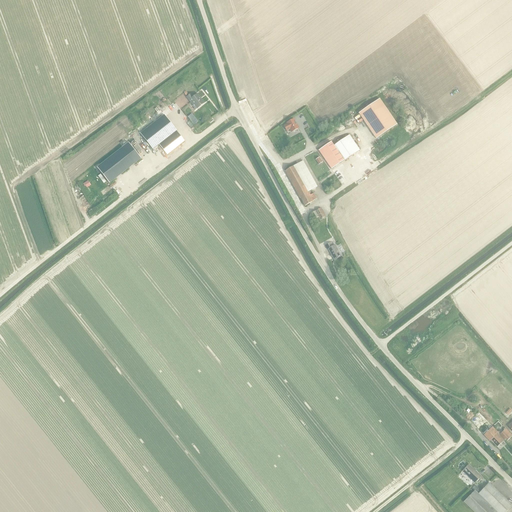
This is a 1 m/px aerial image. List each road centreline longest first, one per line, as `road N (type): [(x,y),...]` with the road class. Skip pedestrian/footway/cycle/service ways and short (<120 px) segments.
road 1 (unclassified): [(511,481),(371,335),(322,265),(236,109),(198,0)]
road 2 (track): [(380,345),(511,243)]
road 3 (track): [(378,163),(511,72)]
road 4 (track): [(373,511),(468,437)]
